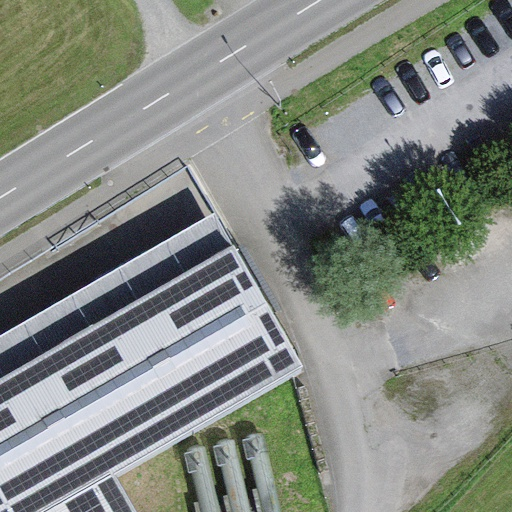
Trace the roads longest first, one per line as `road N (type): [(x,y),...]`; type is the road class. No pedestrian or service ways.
road 1 (track): [(356,511),(357,449),(338,334),(285,223),(199,77)]
road 2 (secondary): [(324,0),(0,199)]
